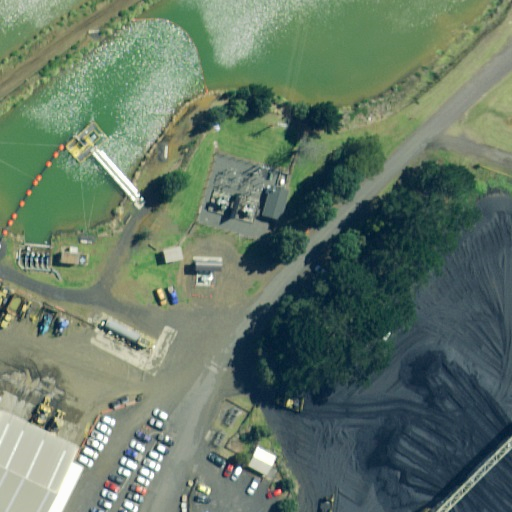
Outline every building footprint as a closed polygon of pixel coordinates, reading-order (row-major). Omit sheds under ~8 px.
[(287,192),(270,187),(261,216),(278,221),(287,192)] [(61,263),(77,265),(78,247),(69,246),(68,254),(61,253),(61,263)] [(181,261),(179,248),(162,251),(164,263),(181,261)] [(108,316),(104,324),(135,341),(134,344),(147,351),(152,340),(108,316)] [(0,412),(0,511),(41,511),(74,448),(0,412)] [(275,457),(257,448),(248,466),(266,475),(275,457)]
